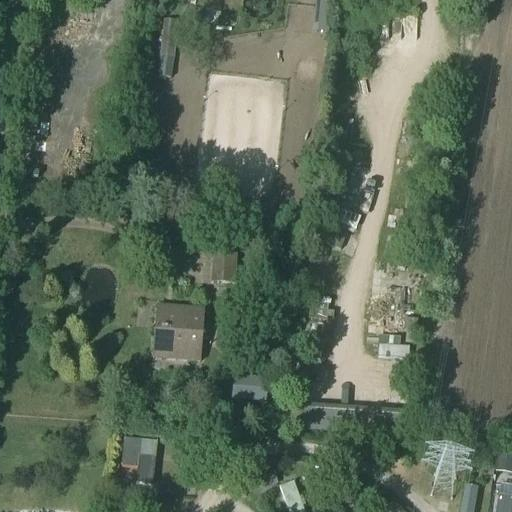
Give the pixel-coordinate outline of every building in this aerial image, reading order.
[(172,61),(177,23),(163,22),(159,59),(156,80),(170,82),(172,61)] [(338,211),(331,228),(356,238),(359,229),(350,225),(353,217),(338,211)] [(344,241),(320,233),(316,244),(339,253),(344,241)] [(212,258),(211,285),(233,286),(234,259),(212,258)] [(199,365),(203,313),(156,309),(152,361),(199,365)] [(416,323),(403,322),(402,331),(416,332),(416,323)] [(376,361),(407,362),(408,335),(399,335),(398,349),(377,348),(376,361)] [(230,380),(228,404),(265,407),(267,383),(230,380)] [(151,491),(156,450),(124,446),(121,473),(137,475),(135,490),(151,491)] [(511,454),(497,452),(494,466),(511,468),(511,454)] [(302,511),(293,486),(280,491),(286,511),(302,511)] [(466,490),(462,511),(475,511),(479,493),(466,490)] [(140,495),(116,493),(115,504),(139,507),(140,495)] [(511,511),(511,500),(497,498),(495,511),(511,511)]
